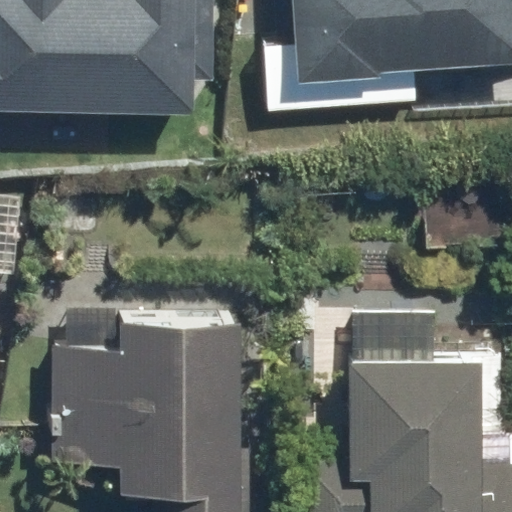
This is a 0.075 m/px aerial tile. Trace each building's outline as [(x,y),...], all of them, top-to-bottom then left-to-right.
[(0,0),(0,97),(204,98),(204,0),(0,0)] [(511,90),(511,0),(249,0),(257,108),(511,90)] [(427,167),(423,232),(505,237),(509,172),(427,167)] [(110,299),(44,299),(44,451),(103,451),(104,481),(142,480),(142,511),(227,511),(227,305),(110,305),(110,299)] [(288,447),(289,511),(511,511),(511,405),(495,406),(494,346),(426,347),(426,302),(343,303),(344,347),(337,347),(339,447),(288,447)]
